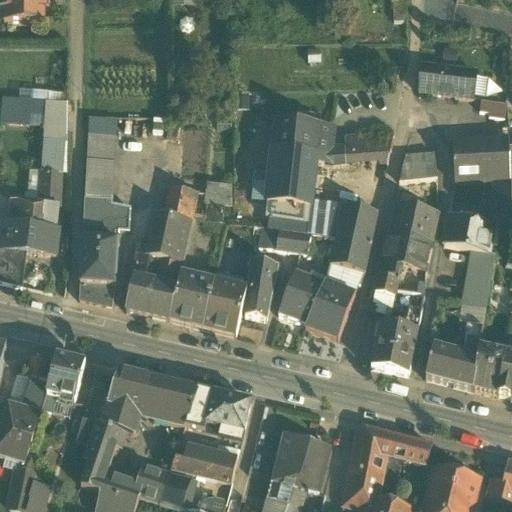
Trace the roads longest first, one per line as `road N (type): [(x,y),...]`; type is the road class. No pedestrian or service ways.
road 1 (secondary): [(0,317),(511,440)]
road 2 (track): [(77,105),(64,331)]
